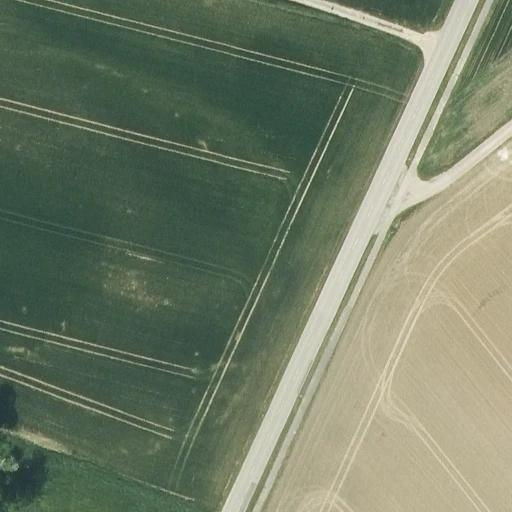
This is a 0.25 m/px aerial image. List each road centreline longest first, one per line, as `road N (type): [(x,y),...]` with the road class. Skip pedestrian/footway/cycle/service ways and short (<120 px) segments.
road 1 (unclassified): [(233,511),(467,0)]
road 2 (track): [(386,186),(434,188),(511,127)]
